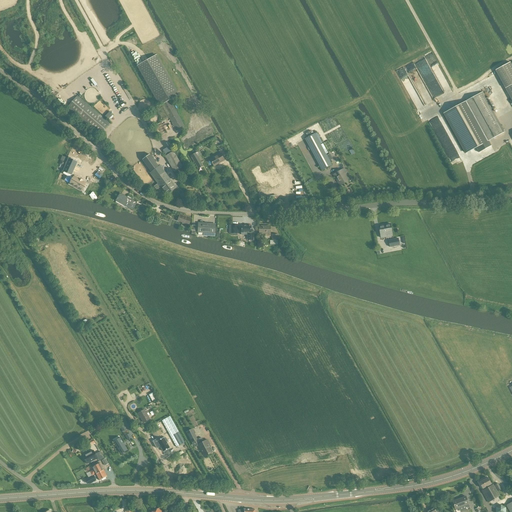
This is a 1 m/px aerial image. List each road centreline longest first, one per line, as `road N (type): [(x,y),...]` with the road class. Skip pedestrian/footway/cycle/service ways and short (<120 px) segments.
road 1 (tertiary): [(511,196),(270,214),(169,207),(128,185),(0,70)]
road 2 (primary): [(43,495),(114,490),(286,500),(417,485),(511,451)]
road 3 (unknown): [(0,48),(55,82),(117,43),(145,60)]
